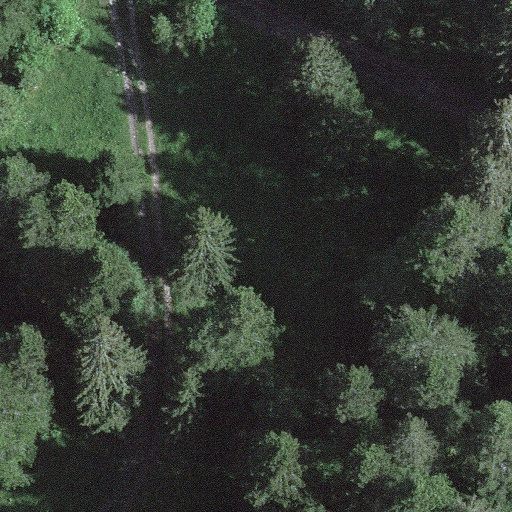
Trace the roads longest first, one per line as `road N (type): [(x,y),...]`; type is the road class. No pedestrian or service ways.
road 1 (track): [(123,0),(161,328),(146,453),(116,511)]
road 2 (track): [(511,128),(233,0)]
